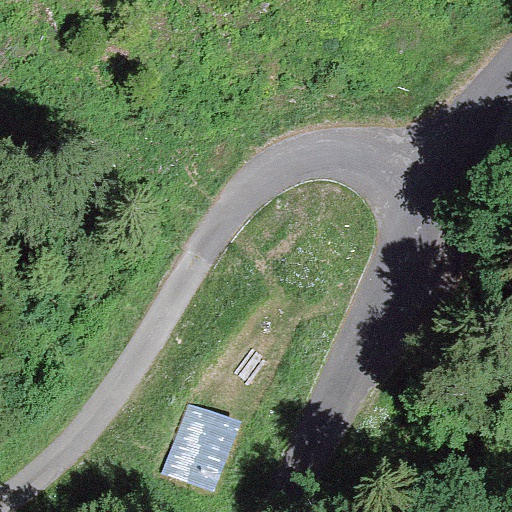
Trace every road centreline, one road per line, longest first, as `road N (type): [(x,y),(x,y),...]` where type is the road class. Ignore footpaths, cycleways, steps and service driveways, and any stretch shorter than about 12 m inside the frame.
road 1 (unclassified): [(438,187),(351,160),(312,159),(278,166),(252,184),(86,428),(0,502)]
road 2 (unclassified): [(285,511),(438,187)]
road 3 (unclassified): [(438,187),(511,71)]
